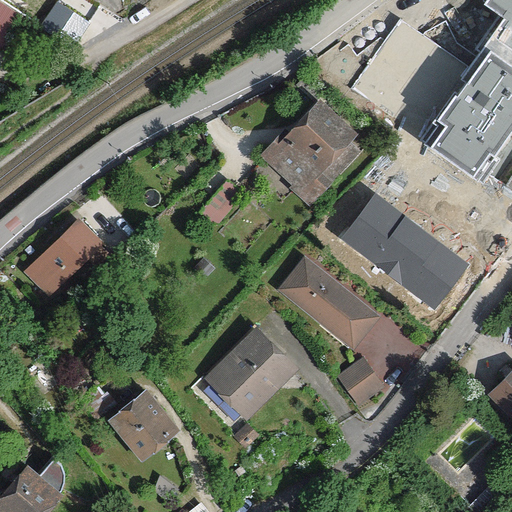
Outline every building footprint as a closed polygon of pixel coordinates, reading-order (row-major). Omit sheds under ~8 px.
[(46,0),(57,18),(76,6),(71,0),(46,0)] [(19,16),(0,3),(0,39),(2,41),(19,16)] [(76,6),(57,18),(76,46),(95,34),(77,5),(76,6)] [(417,50),(436,61),(445,45),(426,33),(417,50)] [(327,93),(308,75),(305,73),(297,85),(317,103),(327,93)] [(311,155),(341,122),(325,107),(295,140),(311,155)] [(352,132),(341,122),(311,155),(295,140),(289,135),(272,155),(305,185),(300,191),(311,201),(357,153),(344,141),(352,132)] [(228,184),(204,214),(219,226),(244,196),(228,184)] [(400,237),(397,244),(429,260),(444,230),(477,247),(492,219),(448,197),(442,209),(438,216),(423,208),(387,189),(371,222),(400,237)] [(423,208),(438,216),(442,209),(426,201),(423,208)] [(367,229),(397,244),(400,237),(371,222),(367,229)] [(80,225),(41,264),(58,281),(86,255),(93,262),(105,250),(80,225)] [(375,316),(307,261),(285,287),(324,319),(332,318),(357,339),(375,316)] [(332,318),(324,319),(353,343),(357,339),(332,318)] [(264,332),(219,379),(223,382),(252,410),(255,413),(300,366),(264,332)] [(379,385),(363,362),(341,378),(357,401),(379,385)] [(511,370),(510,372),(498,386),(489,397),(511,420),(511,370)] [(214,391),(243,419),(252,410),(223,382),(214,391)] [(146,397),(115,420),(142,455),(172,431),(146,397)] [(26,468),(6,492),(3,490),(0,494),(0,509),(3,511),(42,511),(57,495),(26,468)] [(489,494),(500,505),(503,502),(511,492),(500,481),(489,494)] [(494,511),(500,505),(489,494),(471,511),(494,511)]
